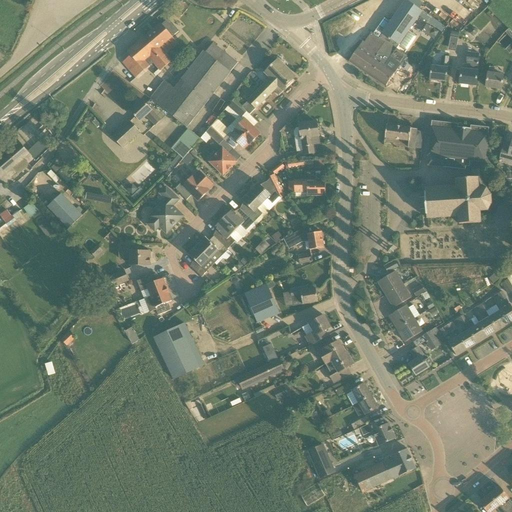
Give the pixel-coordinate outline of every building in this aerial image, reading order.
[(385,65),(419,16),(422,11),(418,9),(422,3),(417,0),(408,0),(407,1),(405,0),(379,39),(371,33),(364,44),(363,42),(349,62),(385,87),(395,72),(385,65)] [(161,24),(145,37),(137,44),(154,63),(160,71),(172,61),(161,47),(173,37),(161,24)] [(428,26),(426,31),(421,29),(416,39),(431,46),(438,31),(428,26)] [(451,37),(448,49),(455,51),(458,38),(451,37)] [(213,43),(205,52),(204,51),(203,52),(199,49),(193,57),(186,66),(185,65),(182,68),(183,69),(170,85),(165,81),(150,99),(187,128),(226,77),(238,63),(213,43)] [(136,78),(154,63),(137,44),(128,52),(131,55),(122,62),(136,78)] [(466,70),(461,69),(460,84),(476,86),(478,71),(477,71),(479,54),(467,53),(466,62),(467,62),(466,70)] [(446,82),(447,68),(449,57),(442,57),(441,67),(431,66),(430,80),(446,82)] [(270,78),(248,100),(247,101),(255,109),(256,108),(278,86),(282,90),(295,77),(278,60),(265,73),(270,78)] [(501,89),(503,76),(494,74),(495,68),(489,67),(488,73),(486,87),(501,89)] [(155,125),(160,120),(152,111),(142,100),(130,111),(140,122),(147,116),(155,125)] [(247,112),(234,100),(228,107),(241,118),(247,112)] [(260,134),(256,131),(245,120),(235,130),(236,131),(231,136),(244,149),(249,144),(250,145),(260,134)] [(130,121),(125,125),(112,137),(123,149),(140,132),(130,121)] [(319,137),(316,122),(308,124),(308,122),(302,123),(302,124),(299,125),(304,155),(314,153),(312,138),(319,137)] [(35,135),(47,142),(54,130),(42,123),(35,135)] [(408,147),(414,148),(417,129),(387,125),(385,138),(409,141),(408,147)] [(222,148),(209,162),(223,176),(237,162),(229,154),(234,149),(211,127),(206,132),(222,148)] [(432,127),(428,156),(427,166),(444,167),(445,158),(485,162),(488,133),(471,131),(471,129),(457,127),(457,130),(432,127)] [(188,129),(171,149),(182,159),(200,140),(188,129)] [(511,141),(511,147),(504,146),(500,162),(511,164),(511,141)] [(0,158),(0,179),(4,185),(34,159),(20,142),(0,158)] [(293,152),(286,153),(287,161),(295,159),(293,152)] [(324,171),(324,159),(314,160),(315,172),(324,171)] [(306,160),(288,163),(288,168),(314,165),(314,160),(306,161),(306,160)] [(473,170),(473,174),(473,178),(456,179),(457,187),(425,189),(425,193),(425,197),(420,198),(421,210),(426,210),(426,215),(427,218),(459,216),(459,224),(480,223),(480,213),(480,211),(487,211),(488,213),(489,212),(488,210),(491,204),(493,205),(493,204),(491,203),(491,196),(493,196),(493,195),(491,195),(486,190),(487,189),(486,187),(485,170),(473,170)] [(181,183),(175,189),(187,200),(192,195),(199,201),(209,191),(208,190),(213,185),(200,172),(195,177),(194,176),(184,186),(181,183)] [(259,183),(250,192),(262,204),(267,199),(272,204),(280,197),(271,178),(262,187),(259,183)] [(317,180),(294,180),(295,193),(308,193),(308,196),(325,196),(325,182),(317,182),(317,180)] [(183,216),(176,209),(173,206),(178,200),(168,191),(165,187),(159,193),(163,197),(166,200),(149,217),(152,220),(148,224),(155,231),(159,227),(167,234),(183,216)] [(258,209),(262,204),(250,192),(242,200),(245,204),(240,209),(254,223),(263,214),(258,209)] [(68,228),(82,215),(62,194),(48,207),(68,228)] [(34,202),(26,207),(33,217),(41,212),(34,202)] [(228,212),(222,217),(235,231),(241,225),(246,231),(254,223),(240,209),(235,214),(232,210),(229,213),(228,212)] [(1,219),(0,219),(0,232),(17,221),(13,216),(4,222),(1,219)] [(235,231),(222,217),(216,223),(218,225),(215,227),(218,231),(214,236),(221,243),(227,250),(235,241),(230,236),(235,231)] [(56,234),(47,223),(42,226),(50,238),(56,234)] [(324,248),(321,232),(310,234),(308,226),(291,236),(296,246),(302,243),(309,241),(310,250),(324,248)] [(205,237),(197,246),(210,259),(215,264),(223,255),(228,250),(227,250),(221,243),(216,248),(205,237)] [(90,252),(96,258),(104,251),(97,245),(90,252)] [(139,245),(125,246),(125,258),(131,258),(131,266),(150,265),(150,251),(139,252),(139,245)] [(202,267),(210,259),(197,246),(188,254),(196,262),(191,267),(201,277),(207,272),(202,267)] [(311,253),(298,256),(300,263),(312,261),(312,262),(311,253)] [(395,262),(389,265),(385,267),(387,273),(398,267),(395,262)] [(386,295),(403,285),(395,272),(378,282),(386,295)] [(151,296),(167,290),(163,279),(158,281),(156,274),(137,281),(141,292),(148,289),(151,296)] [(115,275),(98,282),(102,292),(119,285),(115,275)] [(511,291),(511,287),(507,280),(502,284),(508,294),(511,291)] [(258,323),(280,314),(267,284),(245,294),(258,323)] [(411,298),(403,285),(386,295),(394,308),(411,298)] [(421,285),(412,291),(416,298),(426,292),(421,285)] [(307,287),(293,289),(293,292),(291,293),(293,306),(303,304),(318,302),(316,289),(308,290),(307,287)] [(153,301),(158,315),(171,310),(168,302),(172,301),(167,290),(151,296),(144,299),(146,304),(153,301)] [(502,301),(506,298),(502,291),(498,294),(502,301)] [(486,302),(481,305),(485,311),(490,309),(486,302)] [(485,311),(481,305),(477,307),(481,314),(485,311)] [(511,307),(510,305),(500,311),(508,324),(511,321),(511,307)] [(414,319),(406,306),(389,316),(397,329),(414,319)] [(498,330),(508,324),(500,311),(490,317),(498,330)] [(477,343),(487,337),(479,324),(474,327),(470,321),(469,321),(465,314),(461,317),(465,324),(469,330),(477,343)] [(324,315),(309,324),(314,332),(306,336),(311,346),(314,344),(328,336),(325,331),(331,328),(324,315)] [(461,327),(465,324),(461,317),(456,320),(461,327)] [(487,337),(498,330),(490,317),(479,324),(487,337)] [(422,332),(414,319),(397,329),(405,342),(422,332)] [(174,379),(205,365),(185,323),(154,338),(174,379)] [(440,329),(445,337),(455,331),(450,323),(440,329)] [(431,351),(445,342),(436,328),(423,336),(431,351)] [(132,329),(126,332),(133,344),(139,341),(132,329)] [(467,349),(477,343),(469,330),(459,336),(467,349)] [(67,346),(71,342),(65,336),(61,340),(67,346)] [(332,361),(345,353),(338,341),(332,345),(329,340),(328,336),(314,344),(326,364),(332,361)] [(467,349),(459,336),(448,343),(457,356),(467,349)] [(423,356),(418,347),(411,351),(416,360),(409,364),(416,376),(429,368),(422,356),(423,356)] [(347,352),(345,353),(332,361),(337,369),(328,374),(333,383),(337,381),(351,373),(347,368),(354,364),(347,352)] [(278,360),(275,354),(267,357),(270,364),(278,360)] [(45,363),(48,375),(55,373),(53,362),(45,363)] [(275,376),(269,364),(237,379),(242,391),(261,382),(275,376)] [(335,391),(338,396),(351,388),(349,384),(335,391)] [(352,391),(359,403),(371,396),(364,384),(352,391)] [(274,390),(278,400),(289,396),(284,386),(274,390)] [(371,396),(359,403),(365,415),(378,408),(371,396)] [(319,417),(317,412),(310,415),(313,420),(319,417)] [(351,425),(354,431),(370,422),(367,417),(351,425)] [(383,418),(366,426),(360,428),(363,436),(372,432),(379,446),(396,438),(389,423),(386,425),(383,418)] [(322,446),(308,452),(319,479),(334,473),(322,446)] [(407,449),(391,456),(392,459),(355,476),(362,492),(399,476),(416,468),(407,449)] [(318,483),(300,493),(307,506),(325,495),(318,483)] [(503,511),(505,511),(510,508),(511,506),(511,502),(499,487),(489,495),(499,507),(503,511)] [(493,511),(499,507),(489,495),(479,503),(486,511),(493,511)]
